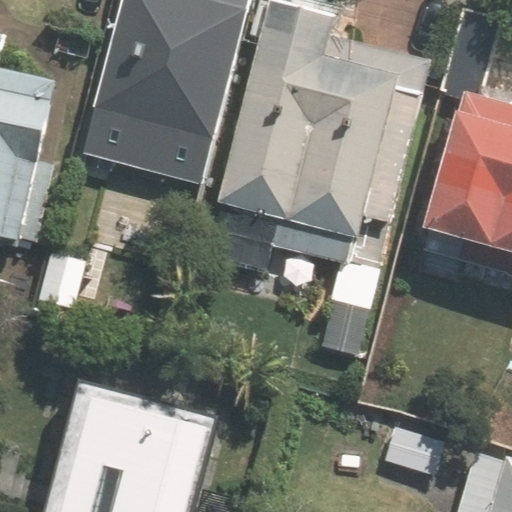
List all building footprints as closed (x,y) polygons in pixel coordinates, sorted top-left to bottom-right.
[(254,0),(127,0),(88,153),(206,184),(254,0)] [(332,34),(337,16),(277,0),(223,206),(228,207),(222,230),(351,264),(357,241),(363,243),(371,216),(395,222),(438,61),(332,34)] [(511,106),(484,99),(506,21),(466,9),(436,112),(461,119),(429,228),(511,252),(511,106)] [(55,101),(59,81),(0,67),(0,236),(42,246),(59,168),(44,165),(58,101),(55,101)] [(198,511),(224,415),(83,378),(48,511),(198,511)] [(441,474),(452,439),(386,419),(375,454),(441,474)] [(511,511),(511,455),(509,463),(481,455),(464,511),(511,511)]
